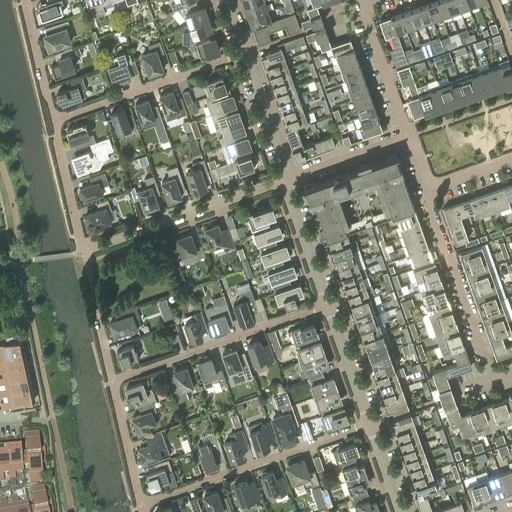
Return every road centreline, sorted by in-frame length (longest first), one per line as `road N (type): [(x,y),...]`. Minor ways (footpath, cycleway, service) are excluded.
road 1 (residential): [(139,503),(369,425)]
road 2 (residential): [(110,380),(326,304)]
road 3 (residential): [(83,251),(287,178)]
road 4 (residential): [(247,52),(54,119)]
road 5 (residential): [(495,379),(442,249),(429,189)]
road 6 (residential): [(407,136),(361,7),(369,0)]
road 7 (residential): [(83,251),(54,119)]
road 8 (residential): [(247,52),(287,178)]
road 9 (residential): [(287,178),(326,304)]
road 10 (residential): [(326,304),(369,425)]
road 11 (residential): [(287,178),(407,136)]
road 12 (residential): [(139,503),(110,380)]
road 13 (residential): [(54,119),(23,0)]
